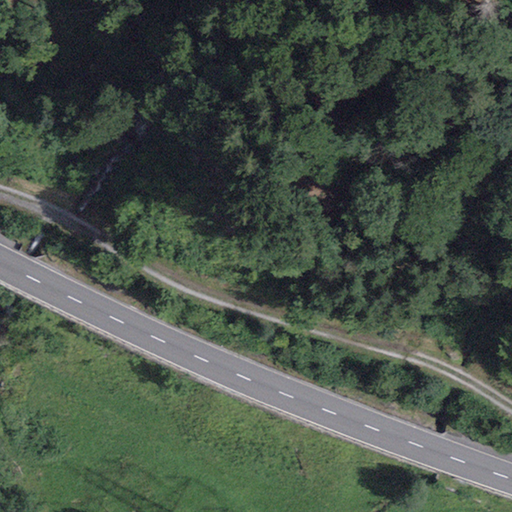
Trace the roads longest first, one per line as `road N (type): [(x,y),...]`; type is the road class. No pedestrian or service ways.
road 1 (track): [(0,194),(185,285),(416,358),(511,408)]
road 2 (secondary): [(0,264),(327,412),(511,479)]
